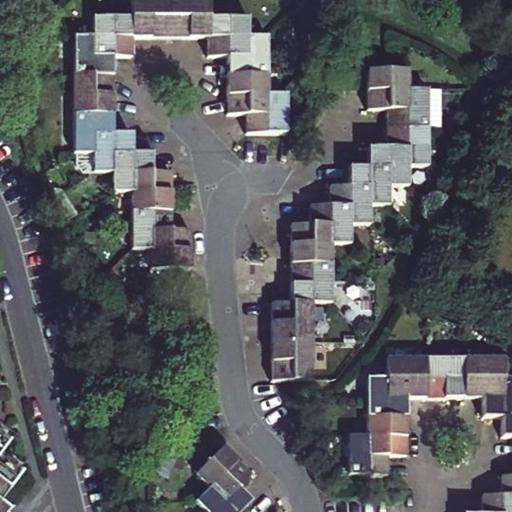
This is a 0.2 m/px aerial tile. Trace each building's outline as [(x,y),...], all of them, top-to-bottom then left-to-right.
[(158,35),(174,35),(192,35),(212,35),(212,43),(212,53),(231,53),(231,62),(231,84),(231,112),(251,112),(251,121),(251,131),(290,131),(290,92),(270,92),(271,35),(251,35),(251,15),(213,14),(212,0),(135,0),(135,15),(98,14),(98,34),(77,34),(76,150),(97,150),(97,169),(116,169),(116,189),(136,189),(135,246),(156,246),(156,266),(193,266),(193,245),(193,228),(174,228),(174,219),(174,185),(174,171),(155,171),(155,162),(155,151),(136,151),(136,141),(136,132),(116,132),(116,121),(116,92),(116,66),(116,53),(135,53),(135,45),(135,35),(158,35)] [(391,144),(391,154),(371,154),(371,165),(371,175),(352,175),(352,184),(352,194),(332,194),(332,204),(332,214),(313,214),(313,223),(313,232),(292,232),(292,256),(292,294),(292,310),(274,310),(274,330),(274,364),(274,387),(314,387),(314,311),(333,311),(333,253),(353,253),(353,233),(372,233),(372,214),(392,214),(392,194),(411,194),(411,175),(431,175),(431,95),(410,95),(410,77),(371,77),(371,97),(371,117),(391,117),(391,126),(391,144)] [(511,511),(511,378),(502,378),(502,359),(388,359),(388,377),(367,377),(367,434),(347,434),(347,473),(387,473),(387,462),(387,454),(406,454),(406,441),(406,405),(406,396),(418,397),(444,397),(472,397),(483,397),(483,406),(483,415),(503,415),(503,424),(503,435),(511,434),(511,474),(502,474),(502,485),(502,494),(483,494),(483,504),(482,511),(511,511)] [(0,511),(0,507),(22,480),(0,462),(0,460),(9,448),(0,441),(0,511)] [(244,511),(256,500),(248,492),(243,487),(257,473),(243,459),(229,446),(202,474),(216,487),(202,501),(213,511),(244,511)]
